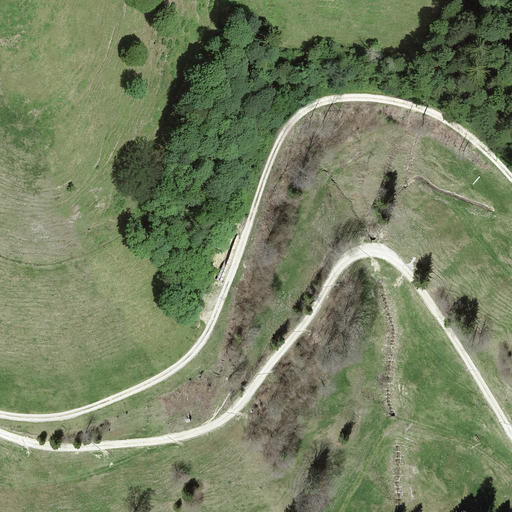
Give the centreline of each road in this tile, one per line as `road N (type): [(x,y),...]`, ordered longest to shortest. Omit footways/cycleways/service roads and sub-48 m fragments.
road 1 (track): [(0,413),(54,415),(92,406),(183,360),(210,324),(281,131),(313,102),(362,95),(429,109),(471,135),(511,176)]
road 2 (track): [(511,435),(419,286),(391,257),(365,251),(341,264),(248,394),(209,426),(81,447),(0,432)]
road 3 (track): [(511,473),(475,446),(396,425),(339,511)]
